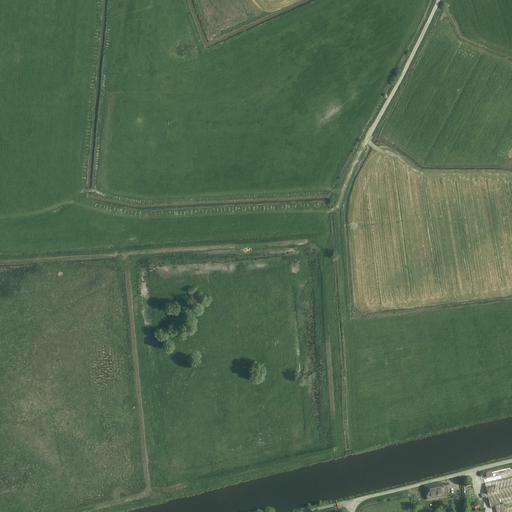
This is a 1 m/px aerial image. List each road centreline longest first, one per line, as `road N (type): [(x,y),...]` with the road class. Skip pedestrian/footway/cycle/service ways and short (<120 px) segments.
road 1 (track): [(438,0),(339,208),(352,399)]
road 2 (unclassified): [(511,462),(353,502)]
